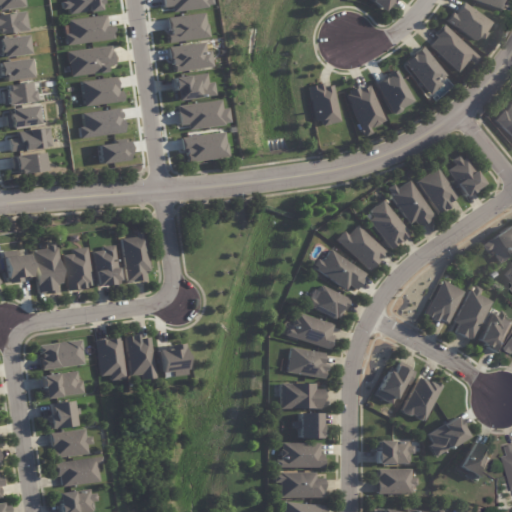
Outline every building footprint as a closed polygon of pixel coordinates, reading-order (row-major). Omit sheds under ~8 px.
[(0,0),(19,0),(20,7),(0,9),(0,0)] [(64,0),(99,0),(100,1),(99,1),(99,4),(97,4),(98,10),(86,12),(85,12),(67,14),(66,8),(61,9),(60,2),(65,1),(64,0)] [(170,12),(169,7),(161,8),(159,0),(209,0),(210,4),(205,5),(205,7),(170,12)] [(366,0),(390,0),(381,12),(366,0)] [(471,0),(507,0),(507,2),(506,2),(503,11),(471,0)] [(444,21),(450,12),(453,14),(461,2),(490,23),(484,32),(485,33),(481,40),(477,37),(473,42),(444,21)] [(0,14),(10,13),(10,12),(20,11),(22,30),(0,33),(0,14)] [(165,17),(202,13),(203,23),(205,23),(206,37),(166,43),(164,33),(167,32),(165,17)] [(63,34),(68,33),(66,20),(104,15),(105,26),(110,25),(111,32),(112,39),(65,46),(63,34)] [(428,45),(435,38),(433,35),(434,34),(433,33),(441,24),(476,57),(472,62),(468,59),(456,71),(428,45)] [(0,38),(26,34),(27,40),(26,42),(27,45),(25,45),(26,54),(0,57),(0,38)] [(172,72),(171,66),(169,66),(167,48),(202,43),(203,51),(208,51),(210,66),(172,72)] [(442,74),(419,44),(409,52),(410,53),(400,60),(401,63),(400,64),(423,94),(426,93),(438,84),(435,80),(442,74)] [(65,52),(109,45),(110,51),(111,51),(113,65),(105,66),(105,72),(70,77),(68,62),(66,63),(65,52)] [(1,82),(0,75),(0,61),(26,58),(29,77),(1,82)] [(373,83),(385,77),(385,78),(387,77),(386,74),(394,70),(412,101),(400,108),(399,111),(396,114),(392,115),(390,114),(373,83)] [(174,101),(172,89),(171,89),(170,80),(171,80),(170,78),(204,73),(206,83),(211,82),(213,95),(174,101)] [(82,106),(79,82),(114,77),(116,92),(119,91),(121,101),(82,106)] [(0,96),(0,90),(5,90),(4,85),(29,81),(32,101),(2,106),(0,96)] [(307,87),(314,86),(314,85),(319,83),(320,87),(331,85),(339,121),(328,124),(327,125),(320,127),(318,120),(314,121),(307,87)] [(363,136),(345,95),(347,94),(346,91),(356,86),(358,90),(368,85),(383,121),(380,122),(380,123),(368,129),(370,133),(363,136)] [(219,100),(220,109),(226,108),(228,122),(222,123),(222,125),(186,130),(186,124),(177,126),(175,112),(176,112),(175,106),(219,100)] [(511,139),(489,119),(499,109),(500,110),(508,102),(511,105),(511,139)] [(8,114),(7,108),(34,105),(36,125),(8,128),(7,127),(4,128),(3,115),(5,115),(5,114),(8,114)] [(80,114),(117,109),(121,132),(83,137),(80,114)] [(6,139),(15,138),(15,132),(46,127),(49,146),(8,153),(6,139)] [(226,157),(224,143),(223,143),(221,132),(179,137),(181,151),(182,151),(184,163),(226,157)] [(95,145),(126,141),(128,155),(125,155),(126,161),(98,165),(95,145)] [(8,156),(40,152),(42,171),(16,174),(16,169),(10,170),(8,156)] [(475,188),(466,195),(466,194),(463,195),(446,170),(454,164),(451,160),(457,156),(460,160),(464,158),(473,170),(482,183),(475,188)] [(454,198),(447,203),(449,206),(437,214),(415,182),(435,168),(455,197),(454,198)] [(431,217),(428,219),(428,220),(417,227),(412,220),(408,223),(388,194),(389,193),(386,189),(392,184),(396,189),(408,181),(432,216),(431,217)] [(387,249),(365,221),(370,217),(367,213),(368,212),(368,210),(372,206),(373,207),(380,201),(406,234),(387,249)] [(511,252),(496,264),(491,257),(492,256),(487,249),(482,252),(478,246),(511,222),(511,252)] [(334,240),(342,231),(346,235),(355,225),(383,252),(376,259),(377,260),(367,271),(334,240)] [(148,270),(143,271),(144,280),(132,282),(131,280),(126,281),(120,239),(135,236),(134,231),(141,230),(142,236),(144,235),(149,270),(148,270)] [(60,283),(55,283),(56,292),(43,293),(38,294),(32,251),(47,249),(46,243),(53,242),(54,247),(56,247),(61,283),(60,283)] [(90,252),(100,250),(100,247),(111,245),(117,284),(106,286),(105,285),(95,286),(90,252)] [(360,274),(358,278),(351,289),(343,284),(340,288),(312,269),(313,267),(308,264),(312,258),(317,261),(322,254),(317,251),(321,246),(361,273),(360,274)] [(66,291),(61,255),(70,254),(69,249),(85,247),(90,285),(83,286),(83,289),(66,291)] [(5,283),(1,252),(26,249),(29,276),(18,278),(19,282),(5,283)] [(511,284),(502,275),(511,264),(511,284)] [(446,322),(438,318),(436,322),(430,319),(431,319),(424,315),(442,280),(464,292),(448,323),(446,322)] [(348,300),(344,310),(342,310),(338,318),(336,317),(335,320),(310,308),(311,306),(306,304),(309,297),(315,300),(318,293),(317,292),(320,286),(321,286),(322,285),(349,299),(348,300)] [(492,302),(472,339),(467,337),(466,338),(455,332),(459,324),(453,322),(471,290),(472,291),(475,286),(481,289),(479,294),(492,302)] [(475,341),(485,321),(486,322),(491,313),(495,316),(497,310),(504,314),(502,318),(510,323),(501,339),(503,340),(495,354),(483,347),(484,345),(475,341)] [(332,327),(330,335),(334,337),(330,349),(283,335),(286,327),(292,329),(292,326),(291,326),(293,318),(295,319),(297,313),(333,324),(332,327)] [(147,338),(153,378),(139,380),(139,375),(128,376),(123,338),(130,337),(130,336),(136,335),(136,339),(147,338)] [(93,341),(116,338),(117,341),(118,340),(124,379),(108,381),(107,375),(98,376),(93,341)] [(36,345),(77,339),(81,364),(39,370),(36,345)] [(180,343),(184,375),(171,377),(170,371),(159,373),(156,350),(170,348),(169,344),(180,343)] [(325,355),(323,364),(327,365),(325,379),(286,372),(290,348),(325,354),(325,355)] [(397,363),(408,368),(407,369),(412,372),(405,385),(400,383),(389,405),(372,396),(385,371),(389,373),(395,362),(397,363)] [(42,398),(41,387),(40,387),(39,378),(40,378),(39,376),(74,371),(75,382),(78,381),(80,393),(42,398)] [(416,377),(427,383),(428,381),(439,386),(421,421),(419,420),(418,421),(414,419),(414,417),(409,414),(405,416),(400,413),(399,410),(416,377)] [(315,385),(315,389),(324,389),(324,403),(323,403),(323,409),(279,409),(279,384),(315,384),(315,385)] [(71,404),(71,409),(77,409),(78,415),(72,416),(74,425),(48,429),(46,415),(50,414),(48,404),(70,400),(71,404)] [(321,415),(320,425),(324,425),(324,438),(298,438),(298,429),(292,429),(292,421),(298,421),(298,413),(321,413),(321,415)] [(424,434),(453,417),(465,437),(432,457),(425,446),(429,443),(424,434)] [(52,449),(50,434),(84,430),(86,438),(91,437),(92,444),(86,445),(88,455),(53,459),(52,449)] [(407,446),(413,446),(413,454),(407,454),(408,454),(408,462),(408,464),(376,464),(377,441),(407,441),(407,446)] [(319,445),(320,454),(324,454),(324,468),(276,468),(276,461),(281,461),(281,457),(280,457),(280,449),(282,449),(282,443),(319,443),(319,445)] [(471,443),(485,452),(483,455),(489,459),(477,480),(470,476),(467,480),(461,477),(464,472),(456,467),(470,443),(471,443)] [(504,458),(509,456),(506,447),(511,445),(511,488),(503,458),(504,458)] [(101,464),(96,465),(98,482),(60,487),(59,476),(55,477),(53,463),(101,457),(101,464)] [(392,494),(377,494),(377,469),(411,470),(411,478),(417,478),(417,485),(412,485),(412,492),(411,492),(411,494),(392,494)] [(315,474),(315,479),(323,479),(323,492),(322,492),(322,498),(280,498),(280,482),(274,482),(274,475),(279,475),(279,473),(315,473),(315,474)] [(58,511),(57,493),(88,490),(89,494),(95,493),(95,501),(91,502),(92,510),(91,510),(91,511),(58,511)] [(323,508),(322,511),(283,511),(285,503),(323,507),(323,508)]
